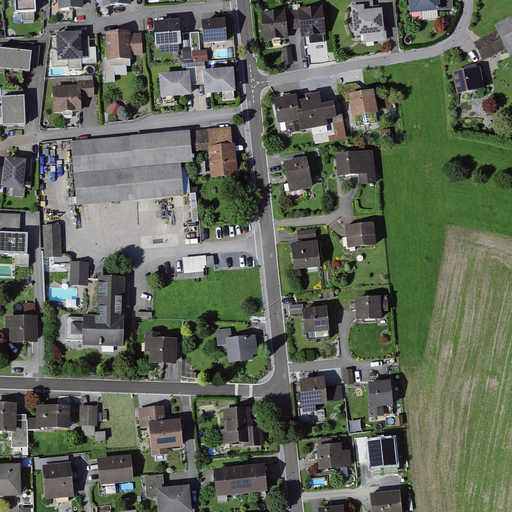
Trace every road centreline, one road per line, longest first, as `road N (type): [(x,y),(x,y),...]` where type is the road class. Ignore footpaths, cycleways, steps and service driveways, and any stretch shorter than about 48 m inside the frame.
road 1 (residential): [(284,389),(251,83)]
road 2 (residential): [(284,389),(0,382)]
road 3 (residential): [(251,83),(436,53),(464,26),(469,0)]
road 4 (unknown): [(36,383),(30,225)]
road 5 (residential): [(297,511),(284,389)]
